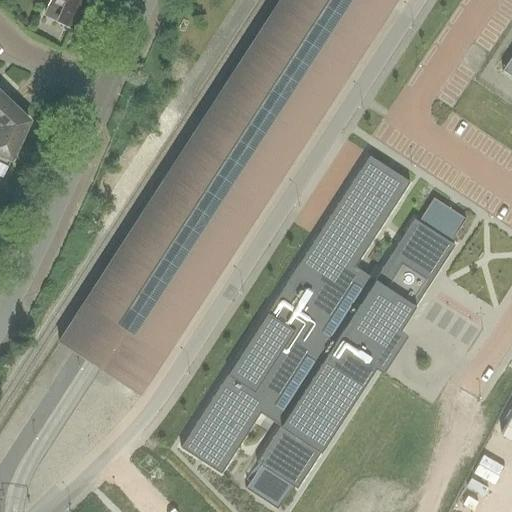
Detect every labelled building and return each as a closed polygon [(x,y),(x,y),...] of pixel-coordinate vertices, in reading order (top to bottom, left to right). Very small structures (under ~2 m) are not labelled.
[(76,27),(87,0),(52,0),(46,15),(58,20),(60,26),(69,30),(76,27)] [(278,0),(62,332),(58,340),(80,354),(94,363),(104,369),(140,393),(145,387),(395,0),(278,0)] [(0,121),(14,107),(0,93),(0,121)] [(28,121),(14,107),(0,121),(0,163),(6,166),(7,167),(28,121)] [(370,156),(181,447),(221,473),(260,412),(280,426),(257,462),(261,465),(293,486),(297,488),(375,367),(400,329),(455,245),(450,242),(419,221),(414,219),(375,279),(355,266),(410,182),(370,156)] [(434,198),(419,221),(450,242),(466,218),(434,198)] [(261,465),(246,488),(278,509),(293,486),(261,465)]
